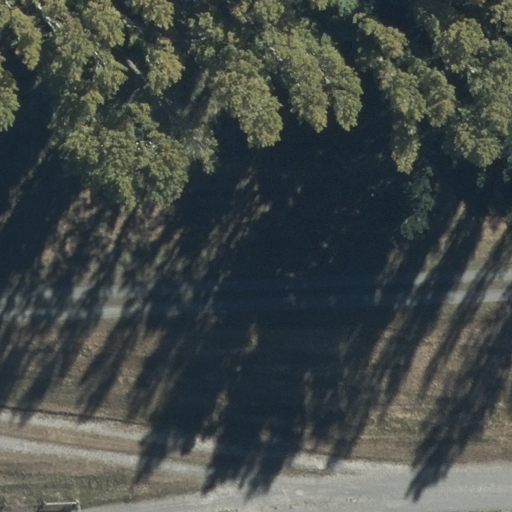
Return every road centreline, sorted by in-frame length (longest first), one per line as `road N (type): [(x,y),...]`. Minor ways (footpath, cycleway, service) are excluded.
road 1 (track): [(0,431),(218,461),(318,493)]
road 2 (unclassified): [(511,485),(318,493),(195,511)]
